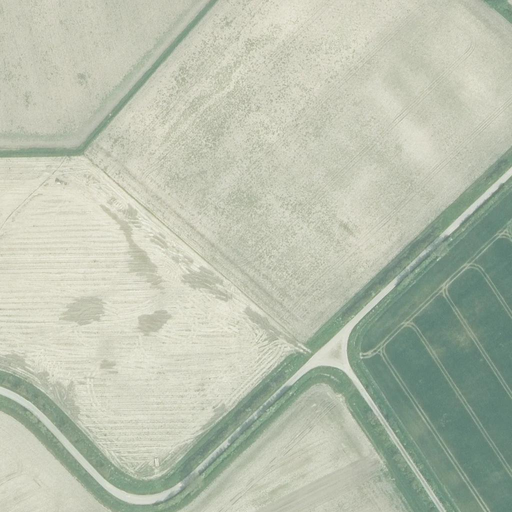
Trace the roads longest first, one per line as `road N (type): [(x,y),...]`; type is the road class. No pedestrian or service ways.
road 1 (unclassified): [(0,389),(23,401),(108,487),(158,500),(176,493),(308,369)]
road 2 (unclassified): [(350,325),(511,173)]
road 3 (unclassified): [(442,511),(348,368)]
